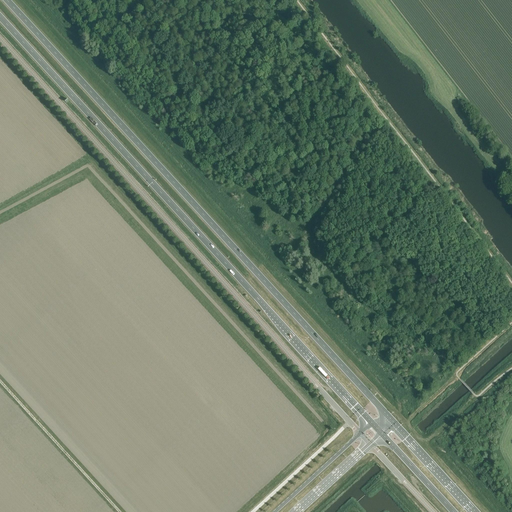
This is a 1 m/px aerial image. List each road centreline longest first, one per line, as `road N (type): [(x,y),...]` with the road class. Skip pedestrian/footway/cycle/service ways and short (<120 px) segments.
road 1 (trunk): [(388,417),(6,0)]
road 2 (trunk): [(0,16),(372,423)]
road 3 (unclassified): [(0,40),(360,433)]
road 4 (trunk): [(475,511),(388,417)]
